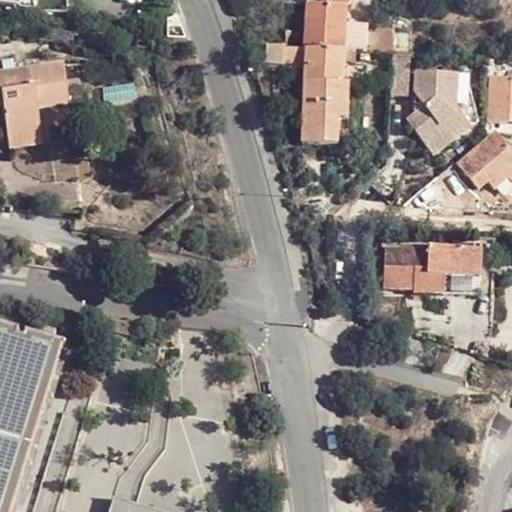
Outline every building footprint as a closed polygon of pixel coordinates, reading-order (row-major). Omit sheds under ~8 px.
[(327,0),(325,3),(326,9),(345,9),(351,0),(327,0)] [(305,30),(304,48),(342,51),(345,9),(326,9),(306,8),(305,30)] [(286,29),(282,47),(304,48),(305,30),(286,29)] [(304,48),(282,47),(281,84),(301,87),(299,145),(333,146),(335,119),(345,120),(346,86),(340,85),(342,61),(351,62),(352,52),(342,51),(304,48)] [(409,56),(392,55),(390,93),(390,94),(406,94),(409,56)] [(7,136),(41,133),(40,113),(70,110),(65,68),(0,74),(0,121),(5,121),(7,136)] [(452,108),(455,82),(413,78),(411,98),(423,110),(407,124),(436,158),(470,128),(452,108)] [(511,81),(489,79),(487,124),(511,125),(511,81)] [(462,82),(455,82),(452,108),(470,128),(479,120),(462,82)] [(43,149),(41,133),(7,136),(9,151),(43,149)] [(461,181),(472,192),(476,187),(484,195),(479,199),(484,204),(493,196),(500,202),(511,189),(511,159),(497,145),(461,181)] [(476,187),(472,192),(479,199),(484,195),(476,187)] [(423,297),(426,253),(400,252),(399,257),(383,256),(380,290),(410,292),(410,296),(423,297)] [(472,256),(426,253),(423,297),(442,298),(443,282),(471,284),(472,256)] [(0,511),(12,511),(67,343),(0,324),(0,511)] [(143,511),(114,503),(111,511),(143,511)]
